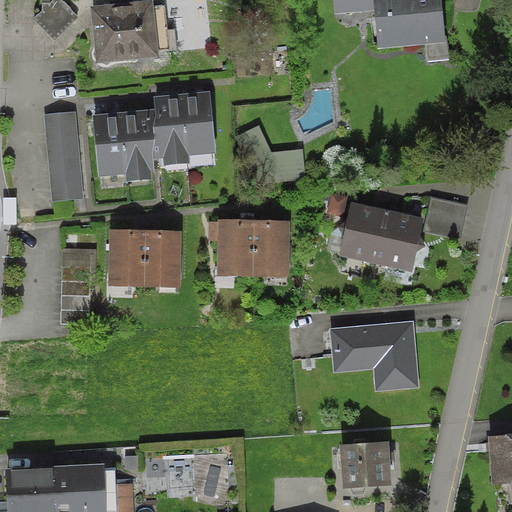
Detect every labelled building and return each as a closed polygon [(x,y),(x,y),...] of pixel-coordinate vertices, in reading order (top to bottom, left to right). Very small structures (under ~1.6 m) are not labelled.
[(53,41),(75,18),(69,11),(57,0),(52,0),(48,5),(40,5),(40,13),(32,20),(53,41)] [(373,0),(378,46),(440,40),(436,0),(332,0),(334,14),(351,12),(350,0),(373,0)] [(167,53),(162,8),(129,11),(129,4),(110,6),(111,12),(93,14),(97,48),(95,49),(92,57),(97,63),(105,66),(111,61),(111,60),(167,53)] [(207,98),(180,101),(185,155),(212,152),(207,98)] [(185,155),(180,101),(154,103),(155,115),(159,157),(185,155)] [(51,203),(80,200),(72,115),(43,118),(51,203)] [(145,116),(149,158),(159,157),(155,115),(145,116)] [(151,170),(149,158),(145,116),(119,119),(124,173),(151,170)] [(124,173),(119,119),(92,121),(97,176),(124,173)] [(258,182),(294,179),(292,162),(250,166),(258,182)] [(430,201),(423,232),(455,239),(462,208),(430,201)] [(362,265),(369,261),(374,262),(384,217),(363,213),(337,229),(344,240),(341,254),(358,258),(362,265)] [(422,248),(405,222),(384,217),(374,262),(379,263),(384,270),(391,265),(408,269),(411,255),(422,248)] [(237,274),(251,275),(252,229),(240,228),(240,226),(209,225),(209,241),(219,242),(219,269),(234,269),(237,274)] [(284,227),(264,226),(264,229),(252,229),(251,275),(264,275),(267,270),(283,270),(284,227)] [(129,284),(142,285),(144,239),(131,239),(131,236),(111,236),(110,279),(126,279),(129,284)] [(155,239),(144,239),(142,285),(156,285),(159,280),(174,281),(175,237),(155,237),(155,239)] [(60,269),(88,270),(88,284),(92,284),(93,257),(60,256),(60,269)] [(58,326),(87,327),(88,284),(88,270),(60,269),(58,326)] [(384,329),(331,334),(334,372),(335,372),(334,362),(373,358),(376,390),(414,387),(410,338),(385,340),(384,329)] [(511,437),(490,440),(493,485),(506,484),(507,488),(511,487),(511,437)] [(386,486),(384,445),(340,448),(343,489),(347,489),(347,491),(351,496),(361,496),(363,490),(363,487),(386,486)] [(100,511),(99,473),(113,472),(113,470),(5,475),(6,511),(100,511)]
